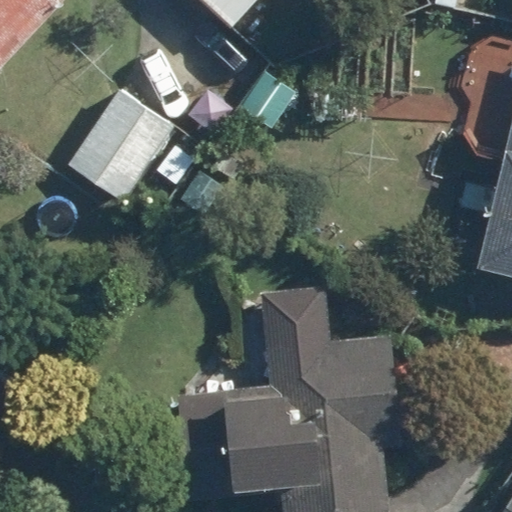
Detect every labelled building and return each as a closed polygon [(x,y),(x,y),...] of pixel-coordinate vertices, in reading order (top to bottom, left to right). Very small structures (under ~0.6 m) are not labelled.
[(0,0),(0,52),(46,0),(0,0)] [(249,0),(186,0),(224,31),(249,0)] [(511,0),(505,0),(502,15),(511,17),(511,0)] [(511,68),(507,67),(453,265),(511,281),(511,68)] [(168,129),(111,90),(56,168),(113,207),(168,129)] [(263,491),(265,511),(373,511),(368,448),(389,446),(379,334),(323,339),(318,287),(245,294),(254,392),(156,402),(165,501),(263,491)] [(511,511),(511,474),(488,511),(511,511)]
